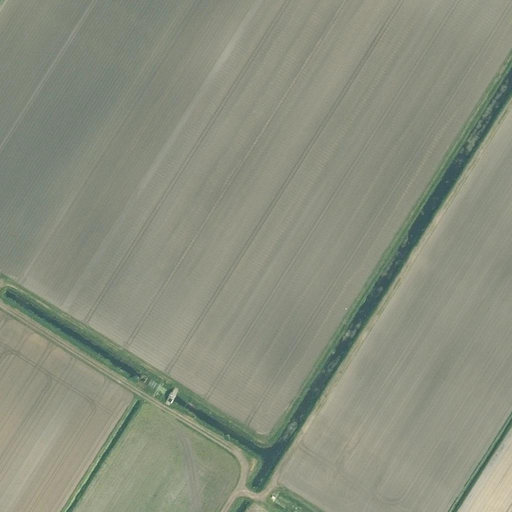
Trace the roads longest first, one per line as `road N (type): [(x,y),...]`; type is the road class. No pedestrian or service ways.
road 1 (track): [(511,56),(268,441),(0,284)]
road 2 (track): [(239,490),(265,494),(511,104)]
road 3 (track): [(226,511),(245,473),(235,452),(0,303)]
